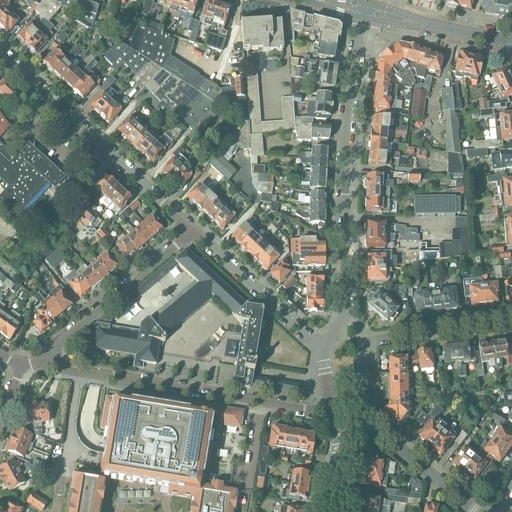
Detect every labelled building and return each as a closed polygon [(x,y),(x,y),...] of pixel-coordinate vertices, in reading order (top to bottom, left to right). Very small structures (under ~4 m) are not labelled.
[(35,4),(27,0),(23,0),(30,9),(35,4)] [(43,0),(34,11),(43,20),(47,23),(63,7),(61,5),(52,0),(43,0)] [(52,0),(61,5),(63,7),(77,17),(78,18),(79,18),(81,19),(93,26),(100,0),(52,0)] [(149,17),(151,10),(153,4),(154,2),(150,1),(149,0),(144,0),(141,14),(149,17)] [(171,0),(170,5),(168,11),(176,14),(174,19),(177,20),(180,13),(184,0),(171,0)] [(184,0),(180,13),(186,15),(186,14),(193,16),(198,0),(184,0)] [(446,0),(446,3),(445,5),(446,5),(447,5),(449,5),(448,7),(456,8),(456,7),(457,7),(457,8),(459,0),(446,0)] [(459,0),(457,8),(458,8),(458,7),(459,8),(458,9),(467,11),(467,9),(469,10),(471,10),(473,0),(459,0)] [(483,0),(482,5),(483,9),(482,12),(485,13),(485,15),(493,16),(495,0),(483,0)] [(509,18),(511,15),(507,9),(508,0),(495,0),(493,16),(509,19),(510,19),(509,18)] [(201,18),(200,22),(205,24),(204,25),(210,27),(212,23),(213,24),(219,4),(217,3),(217,2),(214,1),(213,2),(210,1),(210,2),(207,1),(201,18)] [(0,22),(9,13),(11,10),(11,7),(8,6),(8,5),(0,3),(0,22)] [(219,4),(213,24),(219,26),(218,30),(219,31),(216,37),(225,40),(227,35),(222,34),(223,31),(225,25),(230,9),(225,7),(224,6),(219,4)] [(303,16),(290,12),(291,23),(292,31),(293,31),(300,32),(301,30),(313,33),(314,31),(316,19),(314,18),(303,16)] [(9,13),(0,22),(0,26),(8,34),(19,22),(14,17),(9,13)] [(316,19),(314,31),(323,32),(328,33),(328,34),(340,35),(341,28),(338,24),(316,19)] [(29,25),(17,38),(18,39),(17,40),(21,43),(22,43),(26,46),(38,33),(43,28),(47,23),(43,20),(34,29),(29,25)] [(191,20),(188,32),(192,33),(196,21),(191,20)] [(192,33),(188,43),(195,45),(198,34),(196,33),(199,23),(196,21),(192,33)] [(246,25),(241,25),(243,50),(262,49),(262,52),(270,52),(270,51),(283,50),(281,25),(276,26),(276,23),(271,23),(270,23),(266,24),(265,21),(246,22),(246,25)] [(38,33),(26,46),(30,50),(29,51),(33,54),(34,53),(35,54),(47,41),(52,35),(49,32),(53,28),(47,23),(43,28),(38,33)] [(161,70),(169,57),(175,41),(170,39),(171,37),(145,28),(136,54),(149,62),(161,70)] [(313,33),(313,36),(316,37),(320,37),(319,45),(336,48),(338,39),(340,40),(340,35),(328,34),(328,33),(323,32),(314,31),(313,33)] [(55,51),(43,64),(52,72),(53,72),(64,60),(68,55),(64,51),(59,47),(68,37),(64,33),(52,46),(56,49),(55,51)] [(208,35),(204,47),(221,52),(225,40),(216,37),(208,35)] [(389,46),(385,50),(412,83),(414,83),(409,71),(406,61),(409,46),(409,44),(408,44),(400,42),(399,42),(394,47),(393,48),(392,48),(391,49),(389,46)] [(124,63),(133,52),(118,43),(104,58),(117,71),(124,63)] [(313,52),(312,57),(317,57),(335,60),(336,48),(319,45),(313,45),(313,52)] [(409,46),(406,61),(409,71),(417,71),(417,65),(420,50),(420,49),(419,51),(416,50),(417,47),(409,45),(409,46)] [(64,60),(53,72),(55,74),(55,75),(61,80),(63,81),(74,69),(69,64),(76,57),(81,52),(76,47),(68,55),(64,60)] [(417,65),(417,71),(417,78),(422,79),(424,79),(426,69),(427,69),(428,70),(432,53),(427,52),(427,50),(424,50),(423,49),(423,51),(420,50),(417,65)] [(380,60),(377,62),(379,65),(378,65),(377,72),(392,74),(393,74),(396,76),(401,79),(411,85),(412,83),(385,50),(379,56),(381,58),(379,59),(380,60)] [(124,63),(137,76),(149,62),(136,54),(133,52),(124,63)] [(432,53),(428,70),(440,72),(443,57),(438,56),(438,54),(432,53)] [(462,78),(466,79),(470,57),(459,55),(455,72),(456,73),(455,78),(462,80),(462,78)] [(161,70),(170,76),(179,63),(169,57),(161,70)] [(477,77),(478,77),(482,60),(470,57),(466,79),(471,80),(471,82),(476,83),(477,77)] [(74,69),(63,81),(64,83),(70,89),(70,88),(73,90),(72,91),(73,91),(89,73),(93,70),(97,65),(93,60),(88,65),(83,71),(80,74),(74,69)] [(146,88),(161,70),(149,62),(137,76),(133,80),(143,90),(146,88)] [(188,69),(179,63),(170,76),(179,82),(188,69)] [(310,69),(309,75),(335,78),(337,68),(319,66),(319,70),(310,69)] [(179,82),(190,88),(198,76),(198,75),(188,69),(179,82)] [(170,111),(178,119),(183,114),(200,95),(190,88),(179,82),(170,76),(161,70),(146,88),(161,103),(170,111)] [(502,72),(492,76),(497,88),(511,81),(509,76),(509,75),(508,73),(506,71),(502,72)] [(375,80),(374,84),(391,86),(392,74),(377,72),(375,72),(375,80)] [(89,73),(73,91),(82,100),(94,87),(99,82),(89,73)] [(309,75),(309,81),(317,82),(316,86),(334,89),(335,78),(309,75)] [(200,95),(216,105),(218,106),(219,104),(220,104),(222,92),(222,91),(221,91),(198,76),(190,88),(200,95)] [(105,92),(103,94),(92,107),(93,108),(94,108),(95,109),(94,110),(99,114),(101,115),(115,99),(114,99),(116,97),(108,90),(116,82),(111,77),(101,88),(105,92)] [(230,89),(222,91),(222,92),(220,104),(219,104),(218,106),(246,124),(246,123),(246,119),(244,79),(229,80),(230,89)] [(401,79),(400,88),(411,89),(411,85),(401,79)] [(4,81),(0,85),(0,92),(5,97),(16,107),(23,99),(4,81)] [(501,102),(487,104),(488,111),(494,110),(506,109),(506,105),(509,103),(507,98),(511,95),(511,94),(511,82),(511,81),(497,88),(500,96),(499,97),(501,102)] [(374,84),(373,91),(374,91),(374,96),(389,98),(390,94),(390,93),(395,94),(396,87),(396,86),(391,86),(374,84)] [(423,93),(419,93),(414,92),(411,118),(422,120),(425,97),(427,98),(430,86),(424,85),(423,91),(423,93)] [(451,90),(440,91),(443,113),(454,111),(451,90)] [(308,98),(307,104),(332,107),(333,97),(317,94),(316,99),(308,98)] [(197,126),(211,111),(216,105),(200,95),(183,114),(178,119),(192,132),(197,126)] [(374,96),(373,103),(374,103),(374,108),(390,110),(395,111),(396,100),(394,100),(395,98),(389,98),(374,96)] [(115,99),(101,115),(109,123),(130,101),(125,98),(120,104),(115,99)] [(486,100),(479,101),(480,112),(488,111),(487,104),(486,100)] [(155,110),(159,113),(164,118),(170,111),(161,103),(155,110)] [(307,109),(306,119),(314,119),(327,120),(328,116),(330,117),(332,107),(307,104),(307,109)] [(159,113),(155,110),(150,115),(154,119),(159,113)] [(172,126),(177,121),(178,119),(170,111),(164,118),(172,126)] [(211,111),(197,126),(203,132),(217,117),(211,111)] [(496,116),(494,116),(494,120),(495,129),(511,127),(511,114),(498,116),(496,116)] [(127,140),(140,127),(142,124),(133,115),(130,118),(118,131),(127,140)] [(306,119),(294,117),(295,132),(296,132),(296,134),(296,136),(298,136),(298,140),(299,140),(299,141),(311,142),(311,140),(317,141),(317,139),(328,140),(329,127),(329,125),(319,124),(319,126),(312,126),(312,119),(306,119)] [(372,128),(372,129),(388,131),(388,130),(389,119),(373,117),(372,128)] [(0,145),(1,145),(0,144),(0,136),(8,127),(5,124),(0,119),(0,145)] [(182,126),(177,121),(172,126),(178,131),(182,126)] [(294,132),(294,122),(282,123),(277,123),(277,133),(294,132)] [(246,124),(230,142),(233,145),(243,150),(250,150),(249,136),(248,124),(248,123),(246,123),(246,124)] [(262,134),(266,134),(266,123),(260,124),(248,124),(249,136),(262,135),(262,134)] [(134,147),(135,148),(148,135),(140,127),(127,140),(128,140),(127,141),(132,146),(132,145),(134,147)] [(511,127),(495,129),(497,142),(500,142),(511,140),(511,127)] [(370,140),(370,141),(387,142),(388,131),(372,129),(371,129),(370,140)] [(148,135),(135,148),(137,149),(138,151),(138,152),(143,156),(143,155),(144,155),(160,138),(151,131),(148,135)] [(262,135),(249,136),(250,150),(250,156),(264,156),(262,135)] [(168,146),(160,138),(144,155),(153,164),(165,151),(167,150),(168,151),(173,146),(170,143),(168,146)] [(369,152),(369,154),(370,154),(386,155),(386,154),(387,142),(370,141),(369,152)] [(0,177),(10,187),(0,197),(0,203),(15,218),(22,211),(22,210),(47,183),(49,185),(50,184),(54,188),(63,178),(29,146),(28,145),(26,144),(17,154),(19,155),(18,156),(15,158),(1,145),(0,145),(0,177)] [(180,156),(183,153),(179,149),(173,155),(175,158),(162,172),(171,180),(183,168),(187,163),(180,156)] [(299,153),(298,159),(302,159),(327,160),(327,150),(311,149),(311,154),(299,153)] [(486,149),(474,150),(474,158),(486,157),(486,149)] [(222,151),(210,165),(227,181),(235,172),(226,164),(231,159),(222,151)] [(511,152),(491,155),(491,156),(492,156),(494,170),(511,168),(511,152)] [(370,154),(369,166),(385,167),(390,168),(391,161),(391,160),(391,159),(398,160),(398,157),(393,156),(391,156),(386,155),(370,154)] [(447,165),(447,175),(462,175),(460,155),(447,154),(447,165)] [(302,159),(302,165),(311,166),(311,170),(326,170),(327,160),(302,159)] [(252,175),(267,175),(267,166),(251,165),(252,175)] [(183,168),(171,180),(172,181),(172,182),(176,186),(177,185),(179,186),(178,187),(180,188),(192,176),(183,168)] [(302,174),(302,179),(304,179),(326,180),(326,170),(311,170),(310,174),(305,174),(302,174)] [(408,174),(407,182),(409,182),(419,183),(420,176),(420,175),(408,174)] [(257,193),(261,194),(272,195),(273,188),(274,185),(257,183),(258,175),(251,175),(252,182),(253,188),(257,193)] [(257,183),(274,185),(274,183),(275,183),(275,176),(258,175),(257,183)] [(490,177),(487,177),(488,184),(496,183),(497,188),(499,188),(500,195),(511,193),(511,180),(507,181),(506,175),(490,177)] [(94,187),(103,196),(115,184),(114,183),(114,181),(112,180),(110,180),(109,179),(106,176),(103,180),(102,179),(94,187)] [(366,189),(386,189),(386,183),(387,183),(387,178),(383,177),(367,176),(366,180),(366,181),(365,182),(364,187),(366,188),(366,189)] [(298,184),(298,189),(310,190),(326,190),(326,180),(304,179),(302,179),(301,179),(298,179),(298,184)] [(108,207),(111,204),(123,192),(122,191),(122,189),(120,188),(119,188),(115,184),(103,196),(107,200),(104,203),(108,207)] [(200,185),(187,198),(197,207),(208,194),(209,193),(206,191),(205,191),(203,189),(204,188),(200,185)] [(365,200),(389,201),(389,189),(386,189),(366,189),(366,200),(365,200)] [(112,211),(117,215),(120,212),(132,200),(130,199),(131,197),(129,196),(127,196),(123,192),(111,204),(115,207),(112,211)] [(406,199),(406,201),(409,201),(409,200),(414,200),(414,193),(406,193),(406,194),(406,199)] [(501,203),(497,204),(498,209),(502,208),(511,207),(511,193),(500,195),(501,203)] [(208,194),(197,207),(197,209),(199,211),(201,210),(202,211),(206,214),(217,202),(208,194)] [(271,204),(271,202),(272,195),(261,194),(260,203),(271,204)] [(309,204),(325,205),(325,194),(309,194),(309,199),(303,198),(303,204),(309,204)] [(424,198),(414,198),(414,216),(424,216),(424,198)] [(434,198),(424,198),(424,216),(435,216),(434,198)] [(455,198),(434,198),(435,216),(455,216),(455,215),(455,206),(455,199),(455,198)] [(389,201),(365,200),(365,208),(366,208),(366,213),(389,213),(389,201)] [(136,202),(129,208),(132,212),(140,205),(136,202)] [(217,202),(206,214),(209,217),(208,217),(209,218),(209,220),(211,222),(213,221),(214,223),(225,210),(217,202)] [(279,202),(277,202),(271,202),(271,204),(271,212),(276,214),(279,202)] [(303,214),(325,214),(325,205),(309,204),(309,208),(297,208),(297,210),(303,214)] [(225,210),(214,223),(223,231),(235,217),(237,215),(228,207),(225,210)] [(132,214),(127,209),(122,213),(126,219),(132,214)] [(96,233),(94,230),(90,225),(97,218),(92,213),(89,210),(82,217),(83,218),(80,221),(86,228),(75,236),(83,246),(94,237),(97,234),(96,233)] [(324,224),(325,224),(325,214),(303,214),(297,210),(295,214),(303,219),(309,219),(309,224),(318,224),(318,228),(324,228),(324,224)] [(161,227),(152,217),(143,224),(154,237),(160,232),(161,231),(161,228),(160,227),(161,227)] [(240,247),(253,233),(255,230),(251,226),(256,220),(252,217),(244,226),(231,239),(236,243),(235,243),(239,247),(239,246),(240,247)] [(90,225),(94,230),(101,222),(97,218),(90,225)] [(24,223),(19,228),(24,233),(29,228),(24,223)] [(367,230),(367,235),(385,235),(385,223),(367,223),(367,224),(365,224),(365,230),(367,230)] [(143,224),(134,232),(144,244),(147,242),(148,242),(149,241),(151,242),(153,240),(152,238),(154,237),(143,224)] [(405,228),(395,226),(395,236),(398,236),(405,236),(405,230),(405,228)] [(102,228),(96,233),(108,247),(113,242),(102,228)] [(130,235),(125,239),(136,252),(137,253),(142,249),(141,248),(142,247),(141,247),(144,244),(134,232),(131,228),(127,231),(130,235)] [(455,231),(451,232),(451,244),(469,244),(467,228),(455,230),(455,231)] [(405,236),(405,243),(419,243),(419,236),(416,236),(416,230),(405,230),(405,236)] [(262,241),(253,233),(240,247),(241,248),(241,249),(243,252),(245,251),(246,252),(247,251),(250,254),(262,241)] [(385,235),(367,235),(367,240),(365,240),(365,247),(367,247),(367,248),(385,248),(385,242),(394,242),(394,236),(385,236),(385,235)] [(136,252),(125,239),(122,236),(117,239),(120,243),(116,247),(124,257),(125,257),(125,258),(128,258),(129,257),(129,258),(136,252)] [(300,240),(291,240),(291,256),(292,256),(299,256),(300,256),(304,256),(307,256),(324,255),(324,254),(324,251),(324,244),(315,244),(315,240),(300,240)] [(271,249),(262,241),(250,254),(253,257),(252,258),(253,259),(253,260),(255,263),(257,262),(258,263),(271,249)] [(61,255),(70,248),(67,244),(58,251),(61,255)] [(451,244),(438,244),(438,250),(438,261),(459,259),(471,258),(469,244),(451,244)] [(425,245),(418,245),(418,264),(424,263),(430,262),(432,262),(432,250),(425,250),(425,245)] [(277,251),(275,253),(271,249),(258,263),(267,271),(278,259),(281,262),(289,253),(289,248),(288,246),(281,254),(277,251)] [(96,330),(93,349),(105,351),(140,357),(139,363),(143,364),(143,363),(156,365),(158,354),(159,345),(159,344),(160,342),(163,343),(164,343),(165,342),(165,341),(166,341),(165,341),(165,340),(165,339),(214,298),(229,313),(228,314),(229,315),(230,314),(233,316),(232,316),(238,321),(243,326),(237,363),(236,367),(237,368),(236,372),(235,379),(242,380),(241,383),(241,384),(241,385),(241,386),(242,386),(242,387),(242,388),(243,388),(243,389),(244,389),(245,389),(246,390),(247,390),(247,389),(248,389),(249,389),(250,388),(251,387),(251,386),(251,385),(297,393),(298,385),(253,378),(254,372),(255,372),(255,367),(256,367),(256,366),(254,365),(260,330),(261,330),(262,330),(262,329),(263,329),(263,328),(263,327),(263,326),(262,326),(262,325),(261,325),(261,322),(263,311),(261,311),(262,310),(261,310),(261,311),(249,309),(249,308),(241,300),(203,265),(204,265),(204,264),(204,263),(204,262),(204,261),(203,261),(203,260),(202,260),(201,260),(200,260),(199,260),(198,260),(198,261),(191,254),(186,249),(184,251),(184,252),(177,260),(176,258),(165,267),(164,268),(163,269),(167,274),(169,272),(178,265),(195,281),(148,320),(140,326),(139,331),(110,326),(110,321),(116,316),(112,312),(95,326),(94,327),(96,330)] [(64,259),(63,257),(61,255),(58,251),(45,261),(48,265),(50,266),(52,268),(64,259)] [(368,259),(367,259),(367,262),(368,264),(368,269),(386,269),(391,269),(393,269),(393,252),(371,252),(371,257),(368,257),(368,259)] [(102,259),(97,263),(108,276),(117,268),(106,254),(101,258),(102,259)] [(292,256),(292,266),(292,267),(324,267),(324,266),(324,255),(307,256),(304,256),(300,256),(299,256),(292,256)] [(283,263),(271,276),(272,277),(271,278),(276,282),(277,281),(279,283),(283,279),(284,278),(287,281),(288,281),(288,280),(291,277),(292,276),(290,275),(285,270),(287,268),(286,267),(287,266),(283,262),(283,263)] [(97,263),(88,270),(100,284),(101,283),(101,282),(102,281),(103,281),(108,277),(107,276),(108,276),(97,263)] [(85,266),(76,274),(90,291),(91,290),(92,291),(97,287),(96,286),(98,285),(100,284),(88,270),(85,266)] [(501,279),(500,266),(493,267),(494,280),(501,279)] [(368,275),(367,276),(367,280),(368,280),(368,281),(385,281),(389,281),(389,273),(393,273),(393,269),(391,269),(386,269),(368,269),(368,275)] [(64,278),(61,281),(65,286),(68,283),(81,298),(90,291),(76,274),(74,271),(65,279),(64,278)] [(17,281),(20,284),(25,279),(22,276),(17,281)] [(291,277),(288,280),(290,282),(292,284),(294,286),(297,283),(295,281),(291,277)] [(307,289),(323,289),(323,285),(323,277),(307,277),(307,289)] [(481,279),(462,281),(464,298),(470,297),(471,306),(472,306),(474,307),(477,306),(478,305),(480,305),(480,304),(484,303),(482,286),(482,281),(481,279)] [(6,280),(0,288),(0,289),(5,293),(12,284),(6,280)] [(287,281),(284,285),(289,288),(290,290),(294,286),(292,284),(290,282),(288,280),(288,281),(287,281)] [(284,285),(278,292),(286,300),(291,295),(288,292),(290,290),(289,288),(284,285)] [(496,285),(482,286),(484,303),(488,303),(488,304),(490,304),(492,305),(495,304),(496,303),(497,303),(496,294),(497,294),(496,285)] [(57,289),(48,297),(49,298),(62,314),(66,310),(68,311),(70,309),(70,307),(71,306),(66,299),(69,297),(60,286),(57,289)] [(389,296),(388,295),(391,297),(391,298),(401,296),(407,296),(406,287),(389,287),(389,296)] [(440,294),(442,311),(445,311),(446,312),(449,311),(449,310),(455,309),(452,290),(447,290),(447,288),(439,289),(440,294)] [(307,301),(323,300),(323,289),(307,289),(307,301)] [(370,301),(367,305),(368,306),(369,307),(369,308),(371,310),(373,310),(373,311),(377,314),(391,297),(388,295),(386,298),(385,298),(375,290),(367,299),(370,301)] [(429,313),(427,296),(426,293),(420,294),(420,297),(414,298),(416,314),(424,313),(425,315),(428,314),(429,313)] [(39,294),(34,299),(36,301),(40,305),(42,308),(53,322),(57,318),(59,318),(61,316),(61,315),(62,314),(49,298),(45,301),(39,294)] [(440,294),(427,296),(429,313),(436,312),(438,313),(441,312),(441,311),(442,311),(440,294)] [(391,297),(377,314),(381,317),(381,318),(382,319),(384,321),(385,321),(386,322),(387,322),(389,319),(393,321),(397,315),(395,313),(399,308),(393,303),(395,301),(391,298),(391,297)] [(301,304),(305,304),(305,310),(309,310),(309,312),(324,313),(324,306),(325,306),(325,303),(323,302),(323,300),(307,301),(305,301),(303,301),(301,299),(300,300),(300,303),(301,304)] [(32,307),(30,313),(32,313),(33,314),(34,313),(39,319),(33,324),(41,333),(46,328),(47,329),(54,323),(53,322),(42,308),(40,305),(36,301),(33,307),(32,306),(32,307)] [(8,319),(4,316),(0,321),(0,334),(1,336),(16,314),(12,312),(8,319)] [(20,317),(16,314),(1,336),(9,341),(19,326),(15,324),(20,317)] [(492,344),(495,367),(495,370),(501,369),(500,365),(499,365),(499,359),(507,358),(508,367),(511,366),(511,350),(511,343),(505,344),(505,342),(503,342),(502,340),(498,341),(497,343),(492,344)] [(212,341),(208,346),(212,350),(217,346),(212,341)] [(479,350),(474,351),(475,361),(478,377),(484,376),(482,364),(481,364),(481,362),(489,361),(490,368),(495,367),(492,344),(487,344),(487,342),(478,344),(479,350)] [(455,347),(457,369),(459,377),(466,376),(464,365),(461,365),(461,363),(475,361),(474,351),(474,347),(468,347),(468,345),(465,346),(464,345),(462,345),(461,346),(455,347)] [(453,369),(457,369),(455,347),(448,348),(448,347),(445,347),(444,348),(442,349),(443,355),(443,357),(439,358),(440,366),(453,364),(453,369)] [(418,353),(418,355),(418,363),(418,364),(417,364),(418,372),(424,372),(427,374),(431,373),(433,371),(432,370),(433,369),(431,352),(426,352),(426,351),(425,352),(424,351),(420,351),(419,352),(418,353)] [(418,355),(407,358),(394,359),(390,359),(390,373),(389,373),(389,374),(407,374),(411,374),(411,365),(418,363),(418,355)] [(407,386),(407,374),(389,374),(389,380),(388,381),(388,384),(389,385),(389,389),(399,389),(399,386),(407,386)] [(389,396),(389,401),(408,401),(407,386),(399,386),(399,389),(389,389),(389,390),(388,391),(388,395),(389,396)] [(435,393),(428,394),(429,401),(442,399),(441,387),(434,387),(435,393)] [(503,395),(504,405),(511,406),(511,391),(511,388),(503,389),(504,395),(503,395)] [(107,399),(106,399),(106,402),(101,428),(101,430),(109,431),(108,433),(108,437),(106,444),(105,454),(103,468),(101,476),(111,478),(162,486),(161,493),(160,493),(161,494),(161,493),(168,494),(167,495),(195,498),(193,504),(193,505),(195,505),(193,511),(232,511),(233,511),(235,499),(236,492),(223,489),(223,485),(222,485),(210,483),(209,487),(200,486),(207,446),(209,433),(210,423),(213,407),(200,405),(182,402),(181,411),(159,407),(151,406),(138,404),(135,403),(135,402),(114,398),(114,400),(107,399)] [(408,408),(408,401),(389,401),(390,403),(388,405),(389,405),(385,409),(395,419),(398,417),(402,420),(410,411),(408,408)] [(462,406),(473,412),(475,408),(464,402),(462,406)] [(39,408),(35,408),(37,428),(41,428),(41,423),(48,422),(47,405),(38,406),(39,408)] [(434,419),(435,418),(442,410),(437,406),(429,416),(434,419)] [(31,407),(23,408),(25,425),(32,424),(33,428),(37,428),(35,408),(31,409),(31,407)] [(226,409),(224,425),(240,428),(242,417),(242,412),(226,409)] [(485,415),(475,409),(472,415),(483,420),(485,415)] [(421,426),(424,423),(428,418),(419,410),(412,419),(421,426)] [(503,426),(507,419),(496,412),(491,419),(503,426)] [(434,419),(434,420),(420,438),(425,442),(425,444),(427,446),(429,445),(430,446),(446,426),(445,425),(446,425),(438,419),(438,420),(435,418),(434,419)] [(446,426),(430,446),(431,447),(431,449),(434,451),(436,451),(441,455),(455,437),(457,435),(446,426)] [(284,447),(286,429),(285,429),(284,428),(281,428),(280,428),(272,427),(269,447),(276,448),(276,446),(284,447)] [(474,427),(467,436),(462,443),(466,446),(467,445),(478,430),(474,427)] [(284,447),(297,449),(300,432),(298,431),(297,430),(294,430),(293,430),(286,429),(284,447)] [(486,436),(490,439),(507,451),(508,450),(510,450),(511,448),(511,446),(511,444),(511,439),(497,429),(495,432),(492,429),(486,436)] [(11,441),(31,449),(33,445),(29,443),(31,436),(15,430),(15,431),(13,432),(12,435),(13,436),(11,441)] [(308,433),(300,432),(297,449),(306,450),(306,452),(312,453),(314,440),(313,440),(313,437),(312,435),(307,434),(308,433)] [(467,436),(461,432),(454,442),(459,446),(461,442),(462,443),(467,436)] [(487,458),(486,459),(489,461),(492,457),(499,462),(503,457),(505,456),(507,454),(506,452),(507,451),(490,439),(482,450),(487,453),(485,456),(487,458)] [(30,452),(31,449),(11,441),(9,445),(8,446),(6,449),(7,450),(7,451),(23,458),(26,451),(30,452)] [(463,472),(475,456),(476,456),(469,451),(471,448),(467,445),(466,446),(465,448),(452,464),(458,468),(458,470),(460,472),(462,472),(463,472)] [(475,456),(463,472),(464,473),(464,475),(467,477),(468,477),(468,476),(473,481),(478,474),(481,476),(490,464),(488,463),(489,461),(486,459),(481,456),(480,451),(476,456),(475,456)] [(366,472),(386,475),(388,462),(367,459),(367,460),(366,461),(365,465),(366,466),(366,472)] [(257,478),(258,478),(264,479),(266,467),(273,469),(274,463),(260,461),(257,478)] [(22,470),(27,468),(31,466),(29,463),(17,469),(13,463),(0,469),(0,475),(1,478),(3,477),(5,481),(23,471),(22,470)] [(494,469),(491,473),(496,477),(499,473),(494,469)] [(25,475),(23,471),(5,481),(7,484),(5,485),(9,492),(24,483),(21,477),(25,475)] [(98,511),(100,504),(100,503),(97,502),(99,491),(102,491),(102,490),(104,482),(94,481),(95,479),(95,475),(73,471),(72,478),(69,495),(73,495),(72,498),(69,511),(98,511)] [(291,476),(290,484),(308,487),(308,486),(310,485),(311,481),(309,480),(310,479),(309,479),(310,474),(288,471),(287,476),(291,476)] [(387,476),(386,475),(366,472),(365,477),(363,479),(363,482),(364,484),(363,485),(380,487),(385,487),(387,476)] [(268,480),(264,479),(258,478),(255,495),(261,496),(262,490),(267,490),(268,480)] [(407,484),(409,486),(414,489),(413,493),(421,494),(422,486),(419,485),(420,483),(415,479),(414,481),(411,479),(407,484)] [(290,484),(289,492),(288,496),(306,499),(307,495),(307,494),(309,493),(309,489),(308,488),(308,487),(290,484)] [(421,495),(421,494),(413,493),(414,489),(409,486),(407,493),(385,489),(384,496),(387,496),(420,501),(421,495)] [(33,507),(38,498),(32,494),(27,503),(33,507)] [(420,501),(387,496),(386,502),(390,502),(418,506),(420,501)] [(359,511),(368,511),(388,511),(390,502),(386,502),(385,502),(361,499),(361,502),(360,502),(360,504),(359,505),(358,508),(359,509),(359,511)] [(4,511),(5,511),(22,511),(23,511),(10,502),(4,511)]
